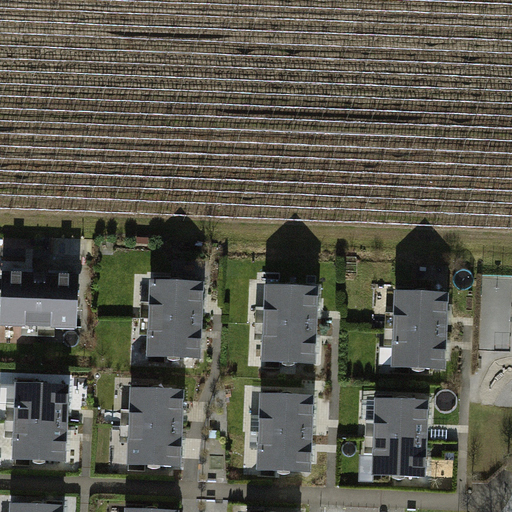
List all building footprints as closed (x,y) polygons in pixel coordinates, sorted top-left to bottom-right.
[(80,272),(3,269),(1,324),(78,327),(80,272)] [(205,280),(151,278),(148,356),(203,358),(205,280)] [(321,286),(267,284),(264,362),(319,363),(321,286)] [(450,291),(395,289),(393,367),(447,369),(450,291)] [(71,382),(16,380),(13,458),(68,460),(71,382)] [(187,389),(132,387),(129,464),(184,466),(187,389)] [(317,394),(262,392),(259,470),(314,472),(317,394)] [(431,399),(377,397),(374,474),(429,476),(431,399)] [(64,511),(65,504),(10,502),(9,511),(64,511)]
